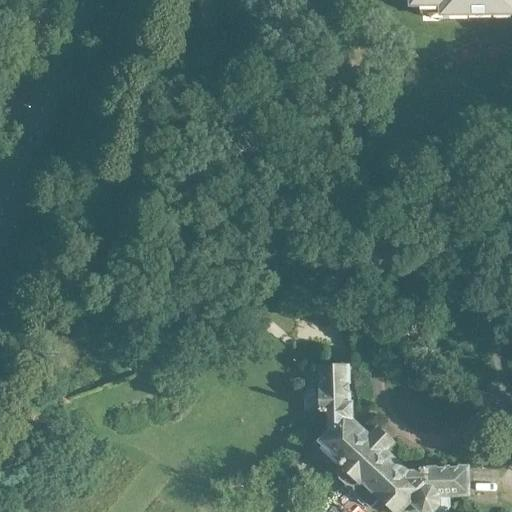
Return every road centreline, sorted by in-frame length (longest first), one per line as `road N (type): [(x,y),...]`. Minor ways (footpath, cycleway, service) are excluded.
road 1 (track): [(336,274),(375,399),(415,432),(444,435),(467,419),(479,387),(476,347),(407,285)]
road 2 (track): [(25,209),(336,274)]
road 3 (primary): [(0,213),(85,0)]
